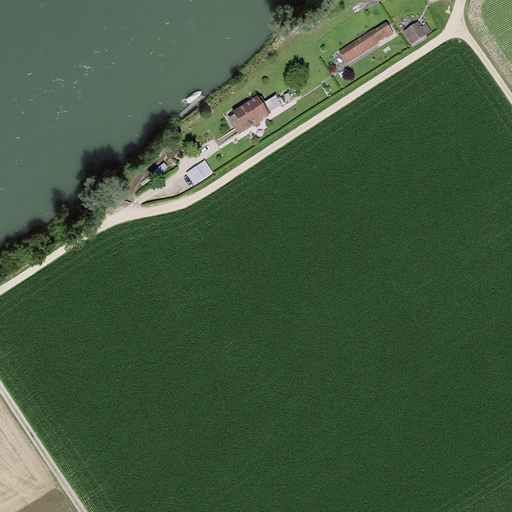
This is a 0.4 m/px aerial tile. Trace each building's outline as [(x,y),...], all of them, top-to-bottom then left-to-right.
[(387,22),(340,51),(348,63),(394,34),(387,22)] [(418,23),(404,32),(412,45),(431,32),(427,24),(422,28),(418,23)] [(276,96),(265,103),(271,113),(282,106),(276,96)] [(236,115),(230,119),(239,135),(257,124),(270,116),(269,114),(271,113),(265,103),(261,97),(259,99),(257,97),(233,112),(236,115)] [(206,161),(187,174),(194,185),(213,173),(206,161)]
